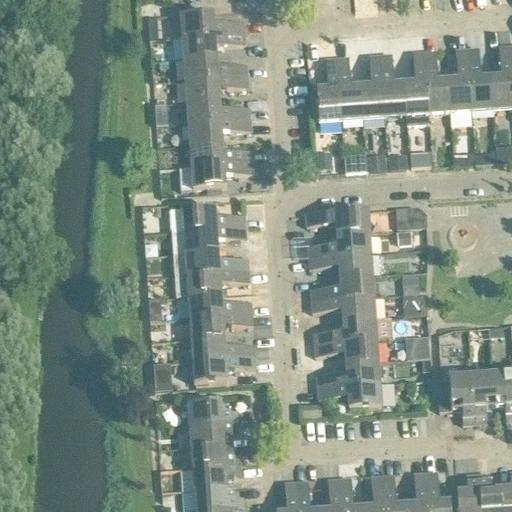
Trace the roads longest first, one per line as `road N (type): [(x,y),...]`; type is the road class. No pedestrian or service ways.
road 1 (residential): [(275,197),(288,457)]
road 2 (residential): [(275,197),(511,181)]
road 3 (residential): [(288,457),(436,447),(511,459)]
road 4 (residential): [(271,33),(281,163),(275,197)]
road 5 (residential): [(511,8),(476,21),(349,30)]
